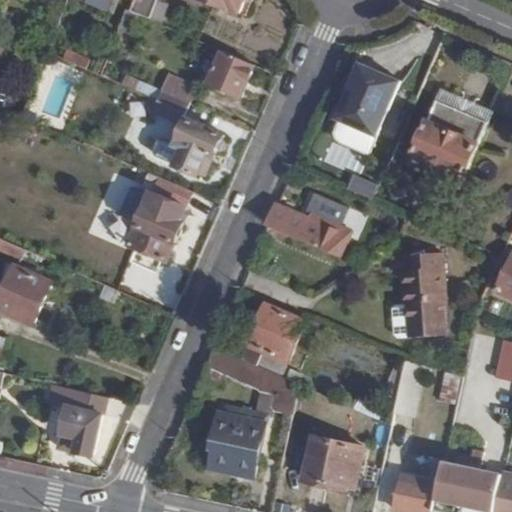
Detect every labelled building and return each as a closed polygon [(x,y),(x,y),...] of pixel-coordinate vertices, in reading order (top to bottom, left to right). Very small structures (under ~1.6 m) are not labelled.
[(215,0),(214,3),(240,13),(245,0),(215,0)] [(132,32),(138,15),(127,10),(120,28),(132,32)] [(69,52),(65,60),(87,69),(91,61),(69,52)] [(257,65),(225,52),(212,83),(243,97),(257,65)] [(404,82),(362,63),(337,120),(342,122),(335,137),(337,142),(366,155),(372,153),(404,82)] [(53,74),(42,114),(62,119),(73,80),(53,74)] [(162,91),(191,103),(198,87),(170,75),(162,91)] [(127,77),(124,85),(125,86),(158,101),(162,91),(127,77)] [(122,96),(155,110),(158,101),(125,86),(122,96)] [(183,123),(191,103),(162,91),(158,101),(155,110),(154,111),(183,123)] [(444,91),(439,102),(490,125),(495,114),(444,91)] [(490,125),(439,102),(416,154),(468,176),(490,125)] [(178,165),(201,175),(210,153),(217,155),(226,135),(189,120),(179,145),(181,146),(179,151),(183,153),(178,165)] [(161,141),(161,161),(178,160),(178,141),(161,141)] [(210,153),(201,175),(207,178),(217,155),(210,153)] [(131,245),(167,261),(175,242),(178,243),(186,223),(184,221),(189,208),(187,208),(194,191),(151,173),(146,185),(156,189),(131,245)] [(357,176),(353,191),(377,198),(381,183),(357,176)] [(311,220),(277,205),(270,225),(342,256),(353,230),(313,214),(311,220)] [(18,246),(1,239),(0,244),(0,248),(14,255),(18,246)] [(444,254),(429,255),(429,269),(407,270),(411,338),(446,336),(444,302),(448,302),(444,254)] [(429,269),(429,255),(405,257),(407,270),(429,269)] [(511,300),(511,262),(498,294),(511,300)] [(0,309),(35,324),(53,283),(16,267),(0,306),(0,309)] [(268,307),(245,358),(268,369),(300,385),(304,375),(287,368),(306,323),(268,307)] [(0,364),(10,339),(0,335),(0,364)] [(245,358),(216,346),(207,366),(262,389),(264,389),(268,369),(245,358)] [(416,418),(426,365),(406,361),(395,414),(416,418)] [(268,369),(264,389),(277,393),(275,409),(296,413),(300,385),(268,369)] [(456,404),(461,376),(447,374),(442,401),(456,404)] [(75,389),(62,386),(58,402),(70,405),(75,389)] [(94,455),(109,397),(75,389),(70,405),(63,438),(78,441),(77,451),(94,455)] [(277,393),(264,389),(258,415),(269,418),(273,418),(275,409),(277,393)] [(261,457),(269,418),(258,415),(230,408),(228,414),(221,413),(214,447),(216,448),(211,468),(238,473),(241,453),(261,457)] [(307,481),(351,490),(355,464),(363,466),(366,447),(317,437),(307,481)] [(446,461),(441,484),(435,511),(497,511),(505,474),(480,469),(484,452),(473,449),(470,467),(446,461)] [(257,477),(261,457),(241,453),(238,473),(257,477)] [(355,464),(351,490),(358,490),(363,466),(355,464)] [(511,511),(511,474),(505,473),(505,474),(497,511),(511,511)] [(435,511),(441,484),(405,476),(397,510),(405,511),(435,511)]
